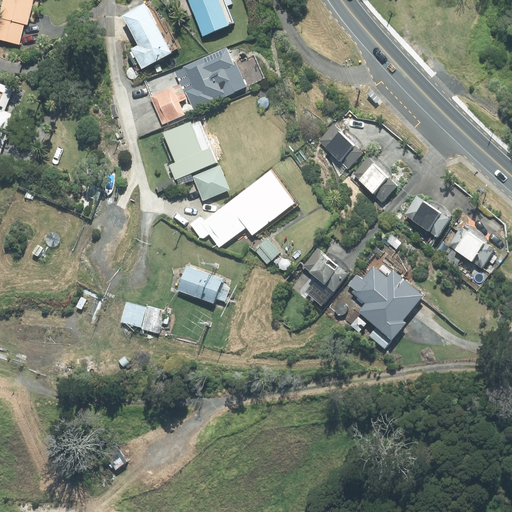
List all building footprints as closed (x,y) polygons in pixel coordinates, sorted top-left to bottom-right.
[(39,0),(10,0),(0,37),(0,39),(24,46),(30,24),(33,25),(39,0)] [(194,0),(209,37),(238,26),(227,0),(194,0)] [(148,45),(141,49),(152,70),(183,54),(157,4),(134,16),(148,45)] [(231,84),(236,81),(232,71),(245,65),(237,47),(189,66),(195,81),(187,85),(199,112),(221,103),(220,99),(231,94),(229,89),(231,84)] [(3,111),(12,89),(0,84),(0,153),(7,138),(4,137),(7,131),(9,131),(15,117),(3,111)] [(178,87),(156,97),(168,126),(191,116),(178,87)] [(164,133),(175,162),(169,164),(177,186),(188,181),(187,178),(191,176),(201,202),(229,191),(219,165),(221,164),(215,147),(200,152),(196,141),(202,138),(195,121),(164,133)] [(358,143),(343,129),(324,148),(336,159),(334,161),(343,169),(361,151),(355,145),(358,143)] [(369,156),(352,175),(359,182),(362,179),(377,193),(375,196),(382,202),(399,184),(394,179),(395,177),(380,163),(379,165),(369,156)] [(204,219),(196,225),(206,240),(215,234),(225,248),(253,229),(259,237),(305,204),(280,171),(208,222),(207,223),(204,219)] [(428,197),(414,217),(424,223),(426,220),(442,230),(440,232),(448,238),(461,219),(456,215),(457,214),(440,202),(438,204),(428,197)] [(74,201),(70,219),(71,219),(86,223),(87,224),(92,205),(74,201)] [(499,246),(500,244),(483,232),(481,234),(471,227),(458,247),(467,253),(469,251),(485,261),(484,262),(492,268),(504,249),(499,246)] [(389,239),(402,250),(409,241),(397,231),(389,239)] [(265,246),(259,252),(272,265),(277,260),(278,261),(287,253),(272,238),(264,246),(265,246)] [(326,248),(310,268),(317,275),(319,272),(343,291),(357,274),(326,248)] [(364,312),(403,341),(416,323),(415,322),(435,295),(400,269),(393,277),(378,266),(368,279),(362,275),(354,285),(360,290),(358,294),(371,304),(364,312)] [(230,280),(192,267),(183,291),(221,304),(230,280)] [(147,307),(141,330),(159,335),(165,314),(165,311),(163,311),(147,307)] [(381,328),(375,336),(390,349),(397,342),(381,328)] [(150,356),(135,354),(134,362),(148,364),(150,356)]
